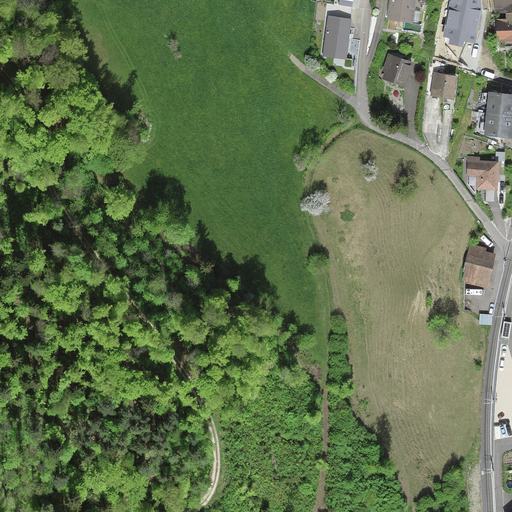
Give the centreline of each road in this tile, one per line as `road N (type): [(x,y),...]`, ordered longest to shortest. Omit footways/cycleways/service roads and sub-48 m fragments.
road 1 (track): [(0,68),(29,110),(59,204),(176,359),(211,421),(216,475),(193,511)]
road 2 (residential): [(363,123),(447,170),(511,249)]
